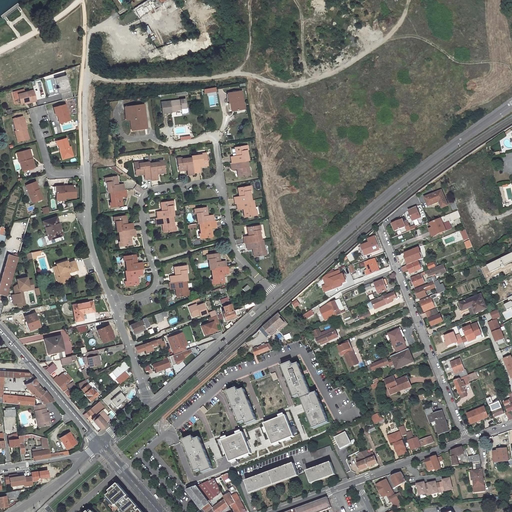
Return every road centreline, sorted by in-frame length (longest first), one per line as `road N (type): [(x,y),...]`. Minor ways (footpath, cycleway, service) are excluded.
road 1 (residential): [(190,511),(141,455),(227,377),(299,352),(338,418)]
road 2 (track): [(81,76),(230,73),(284,86),(360,56),(400,21)]
road 3 (residential): [(274,293),(371,207),(511,101)]
road 4 (residential): [(465,441),(380,229)]
road 5 (residential): [(221,181),(143,196),(154,284),(113,306)]
road 6 (residential): [(87,174),(88,29),(113,23)]
road 7 (residential): [(147,400),(274,293)]
road 8 (tertiary): [(0,329),(99,444)]
road 9 (residential): [(113,306),(89,240),(87,174)]
road 10 (residential): [(274,293),(232,247),(221,181)]
